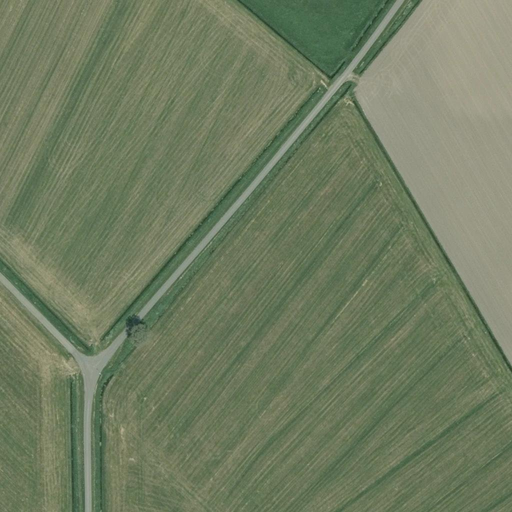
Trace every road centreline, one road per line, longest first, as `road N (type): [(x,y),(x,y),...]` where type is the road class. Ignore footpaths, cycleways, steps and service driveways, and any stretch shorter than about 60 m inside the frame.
road 1 (unclassified): [(95,371),(404,0)]
road 2 (unclassified): [(86,511),(87,395),(95,371)]
road 3 (unclassified): [(95,371),(0,276)]
